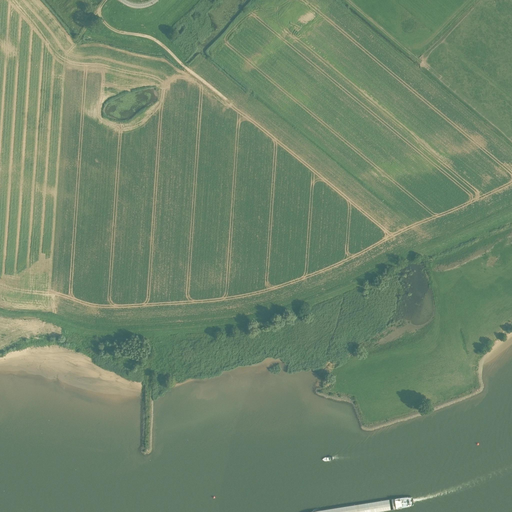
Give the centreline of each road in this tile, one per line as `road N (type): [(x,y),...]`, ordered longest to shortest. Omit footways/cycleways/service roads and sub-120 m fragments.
road 1 (track): [(412,255),(153,38),(109,26),(99,9),(106,0)]
road 2 (track): [(346,0),(511,140)]
